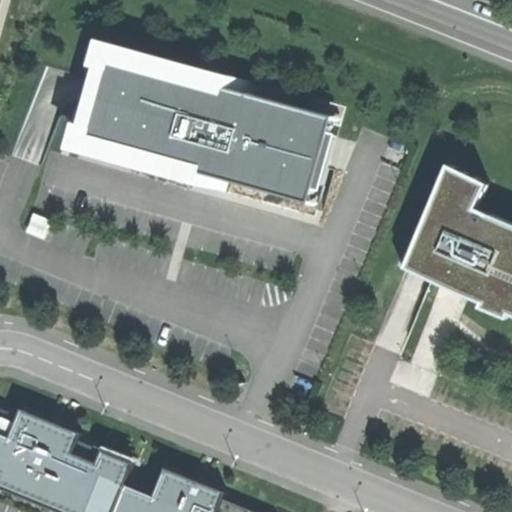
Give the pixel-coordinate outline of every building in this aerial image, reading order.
[(0,0),(0,33),(9,0),(0,0)] [(342,119),(254,95),(258,82),(222,72),(93,37),(87,61),(94,63),(87,89),(79,119),(73,118),(66,145),(192,180),(207,184),(228,190),(230,181),(318,205),(337,135),(342,119)] [(259,81),(257,92),(282,97),(285,86),(259,81)] [(488,183),(449,164),(406,266),(413,269),(419,272),(431,277),(441,282),(454,288),(469,295),(484,301),(481,306),(507,318),(510,313),(511,313),(511,223),(500,218),(477,209),(488,183)] [(56,220),(34,211),(25,232),(48,241),(56,220)] [(16,410),(0,403),(0,480),(76,511),(265,511),(227,497),(231,489),(201,477),(171,465),(167,472),(159,493),(131,482),(139,461),(108,448),(83,438),(86,430),(57,418),(27,406),(24,413),(16,410)]
